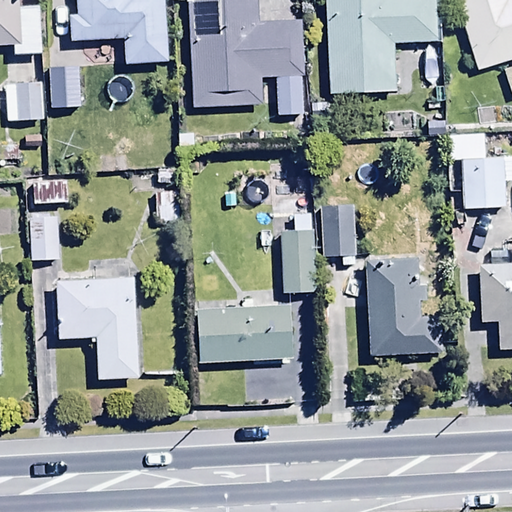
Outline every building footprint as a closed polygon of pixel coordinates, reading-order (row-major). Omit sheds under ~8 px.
[(0,0),(0,49),(14,49),(14,60),(43,58),(40,11),(19,13),(17,0),(0,0)] [(170,67),(165,0),(75,0),(77,18),(69,19),(71,46),(123,42),(125,70),(170,67)] [(255,0),(187,0),(191,112),(262,110),(261,84),(277,83),(278,120),(303,119),(301,28),(257,29),(255,0)] [(324,0),(327,84),(392,82),(391,47),(435,46),(433,0),(324,0)] [(511,0),(451,0),(476,77),(511,65),(511,71),(503,75),(511,102),(511,0)] [(44,87),(45,118),(77,117),(76,73),(44,74),(44,87)] [(45,118),(44,87),(4,89),(6,126),(45,125),(45,118)] [(172,118),(125,119),(128,178),(181,175),(180,155),(174,155),(172,118)] [(511,165),(511,161),(457,164),(461,214),(505,212),(504,187),(511,186),(511,165)] [(67,183),(32,185),(33,209),(68,207),(67,183)] [(179,195),(155,195),(155,226),(179,226),(179,195)] [(355,259),(352,210),(321,212),(324,261),(355,259)] [(314,297),(311,216),(295,217),(296,235),(279,236),(282,299),(314,297)] [(58,222),(28,222),(30,264),(59,263),(58,222)] [(511,268),(511,269),(476,271),(479,326),(494,325),(496,353),(511,352),(511,249),(511,250),(511,268)] [(419,261),(364,265),(370,360),(443,355),(441,321),(420,322),(419,307),(428,306),(427,288),(421,289),(419,261)] [(134,282),(56,285),(59,344),(96,342),(98,384),(139,382),(134,282)] [(196,314),(199,368),(294,362),(290,308),(196,314)]
